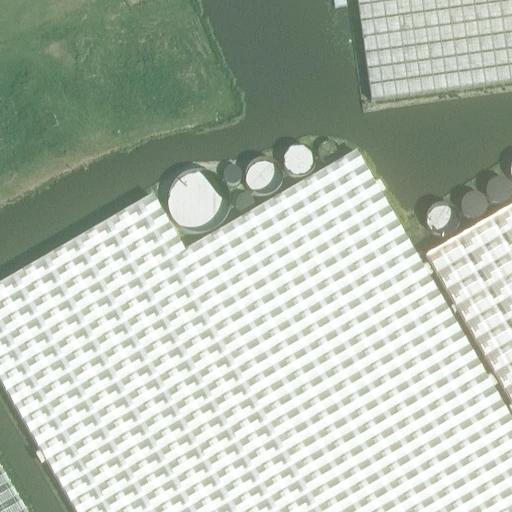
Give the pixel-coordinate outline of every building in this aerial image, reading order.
[(511,0),(356,0),(370,102),(370,104),(511,84),(511,0)] [(312,163),(312,162),(310,155),(306,149),(303,146),(300,145),(294,144),(289,145),(285,146),(282,149),(278,155),(276,161),(278,168),(281,174),(285,177),(289,179),(292,179),(300,179),(305,176),(310,170),(311,167),(312,163)] [(511,511),(511,425),(355,155),(274,202),(191,250),(182,255),(151,199),(0,287),(0,388),(69,511),(511,511)] [(277,180),(277,179),(276,173),(273,168),(271,166),(267,163),(261,161),(258,161),(253,162),(248,166),(245,169),(243,173),(241,179),(242,186),(246,192),(251,195),(255,197),(259,197),(265,196),(268,195),(272,193),(276,187),(277,180)] [(227,207),(227,206),(226,196),(221,187),(217,184),(210,179),(201,177),(196,177),(188,178),(179,184),(174,189),(171,195),(169,206),(171,216),(177,226),(184,232),(190,234),(198,235),(208,234),(212,232),(218,227),(224,219),(227,207)] [(510,195),(510,194),(510,192),(509,190),(508,188),(507,186),(504,184),(502,183),(500,182),(498,182),(496,182),(493,183),(491,184),(489,186),(487,188),(486,190),(486,192),(485,195),(486,197),(486,200),(488,202),(489,204),(491,205),(493,206),(496,207),(498,207),(499,207),(503,206),(504,205),(506,204),(508,202),(509,200),(510,197),(510,195)] [(485,210),(485,209),(485,207),(484,205),(483,203),(482,201),(479,199),(478,198),(475,197),(473,197),(471,197),(468,198),(466,199),(464,201),(462,203),(461,205),(461,207),(460,210),(461,212),(462,215),(463,217),(464,219),(466,220),(469,221),(471,222),(473,222),(475,222),(478,221),(479,220),(481,219),(483,217),(484,215),(485,212),(485,210)] [(458,224),(458,223),(457,220),(456,217),(455,215),(453,213),(451,210),(448,209),(445,208),(442,207),(439,207),(436,208),(433,210),(431,211),(428,214),(427,217),(426,220),(425,223),(425,226),(426,229),(427,232),(429,234),(432,236),(435,238),(439,239),(441,240),(444,239),(447,239),(450,237),(452,236),(454,233),(456,230),(457,227),(458,224)] [(511,210),(426,261),(511,410),(511,210)] [(0,511),(23,511),(0,473),(0,511)]
